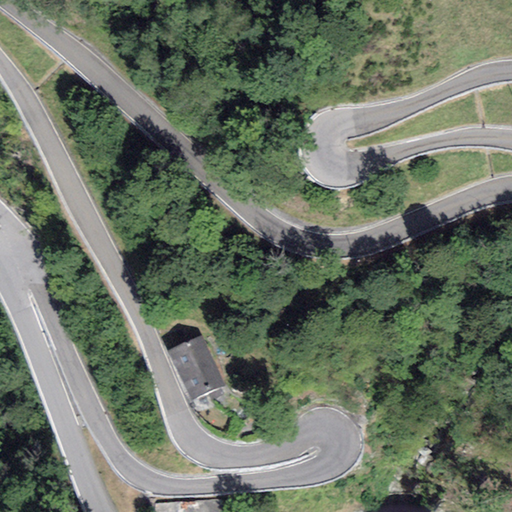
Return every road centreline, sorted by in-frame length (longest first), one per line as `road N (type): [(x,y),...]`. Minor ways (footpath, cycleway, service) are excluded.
road 1 (unclassified): [(0,250),(26,263),(100,428),(136,474),(185,486),(277,477),(327,465),(340,444),(320,429),(269,453),(233,456),(207,452),(188,436),(128,289),(0,60)]
road 2 (unclassified): [(6,0),(290,237),(355,242),(511,188)]
road 3 (unclassified): [(511,140),(458,137),(347,163),(323,144),(333,124),(511,70)]
road 4 (tertiary): [(102,511),(0,259)]
